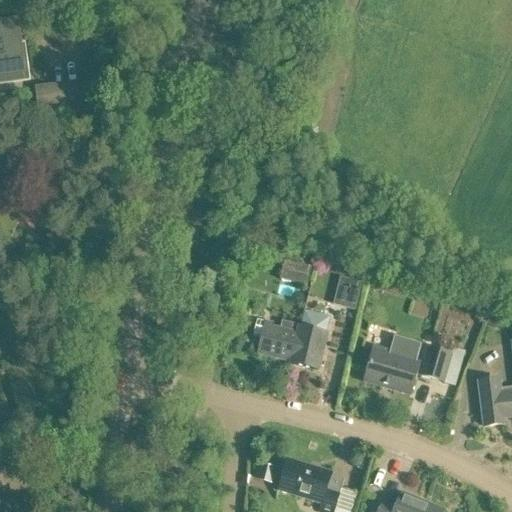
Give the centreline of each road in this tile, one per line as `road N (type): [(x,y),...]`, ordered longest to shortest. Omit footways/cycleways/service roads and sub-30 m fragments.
road 1 (tertiary): [(125,379),(135,288),(199,0)]
road 2 (residential): [(511,499),(474,473),(394,442),(236,401)]
road 3 (tertiary): [(112,511),(125,379)]
